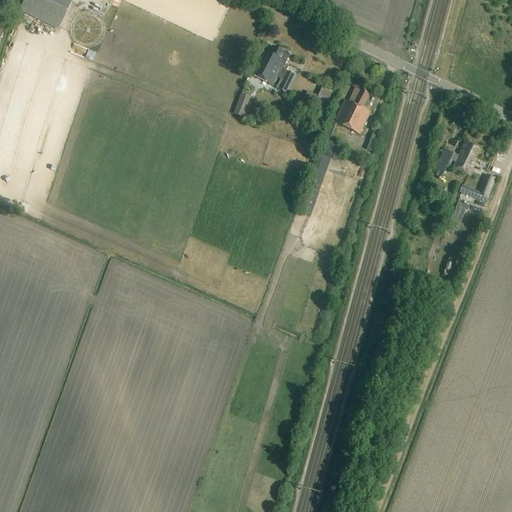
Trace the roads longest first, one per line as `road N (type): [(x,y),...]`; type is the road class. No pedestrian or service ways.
road 1 (track): [(511,159),(376,511)]
road 2 (unclassified): [(267,0),(511,118)]
